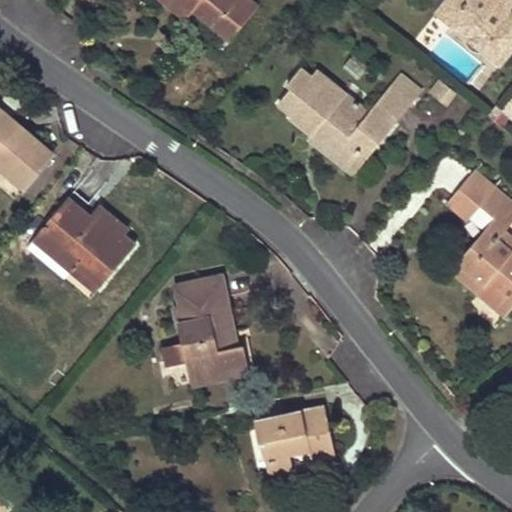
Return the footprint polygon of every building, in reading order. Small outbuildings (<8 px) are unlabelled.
[(165,0),(188,18),(195,9),(231,39),(259,6),(251,0),(165,0)] [(479,49),(496,63),(511,44),(511,16),(502,8),(491,0),(443,0),(434,12),(464,37),(479,49)] [(491,0),(502,8),(508,0),(491,0)] [(460,42),(474,54),(479,49),(464,37),(460,42)] [(366,146),(372,152),(411,104),(390,87),(368,114),(315,72),(309,79),(298,71),(286,86),(290,89),(278,104),(292,116),(289,119),(311,136),(316,132),(353,162),(366,146)] [(400,74),(390,87),(411,104),(421,92),(400,74)] [(433,92),(437,95),(446,84),(442,81),(433,92)] [(448,105),(458,93),(446,84),(437,95),(448,105)] [(511,92),(499,108),(511,117),(511,92)] [(0,111),(0,171),(21,190),(51,154),(0,111)] [(472,173),(445,206),(465,224),(493,189),(472,173)] [(484,286),(478,293),(505,316),(511,308),(511,252),(511,253),(497,242),(511,223),(511,204),(493,189),(465,224),(482,237),(458,264),(484,286)] [(89,216),(68,199),(37,235),(72,264),(67,269),(96,292),(134,245),(121,236),(126,230),(96,207),(89,216)] [(226,296),(223,275),(176,285),(179,305),(174,305),(182,341),(188,340),(196,377),(248,366),(243,344),(233,346),(226,317),(223,318),(219,297),(226,296)] [(248,366),(196,377),(197,383),(249,372),(248,366)] [(335,456),(324,409),(257,423),(260,443),(267,443),(274,476),(293,473),(290,455),(309,452),(310,461),(335,456)] [(0,511),(6,511),(11,508),(0,498),(0,511)]
